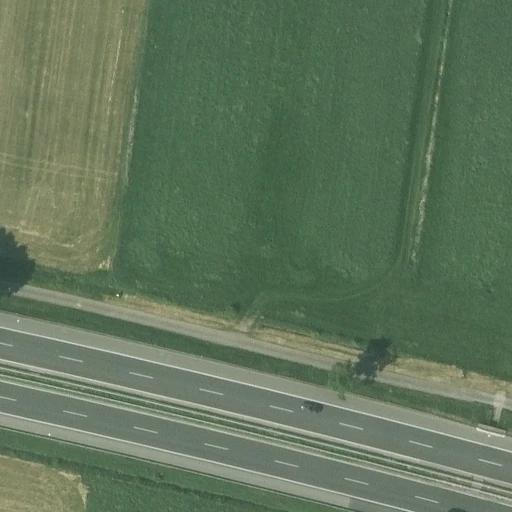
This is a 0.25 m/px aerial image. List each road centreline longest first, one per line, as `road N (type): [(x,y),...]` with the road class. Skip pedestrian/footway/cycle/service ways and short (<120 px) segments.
road 1 (unclassified): [(0,278),(511,405)]
road 2 (motorway): [(511,461),(0,337)]
road 3 (motorway): [(0,391),(483,511)]
